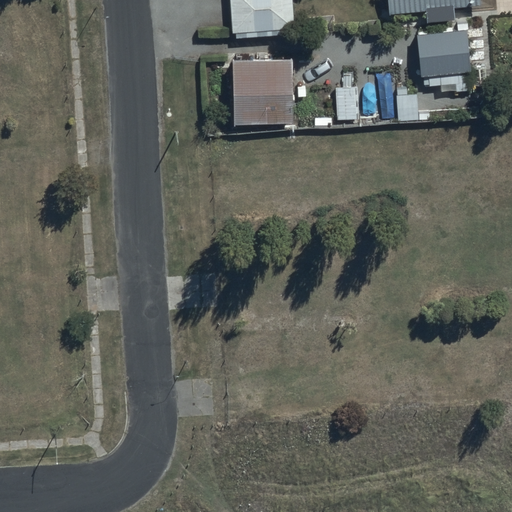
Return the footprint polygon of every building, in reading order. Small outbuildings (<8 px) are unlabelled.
[(291,0),(227,0),(229,28),(234,27),(234,36),(294,30),(291,0)] [(385,0),(386,10),(424,7),(425,18),(453,16),(452,4),(479,2),(478,0),(385,0)] [(441,90),(470,87),(464,25),(415,29),(419,73),(426,73),(427,84),(440,82),(441,90)] [(289,55),(230,56),(231,119),(290,119),(289,55)] [(351,116),(351,122),(384,121),(384,112),(377,113),(376,82),(334,84),(334,117),(351,116)] [(416,90),(394,91),(394,119),(429,118),(429,111),(417,111),(416,90)]
